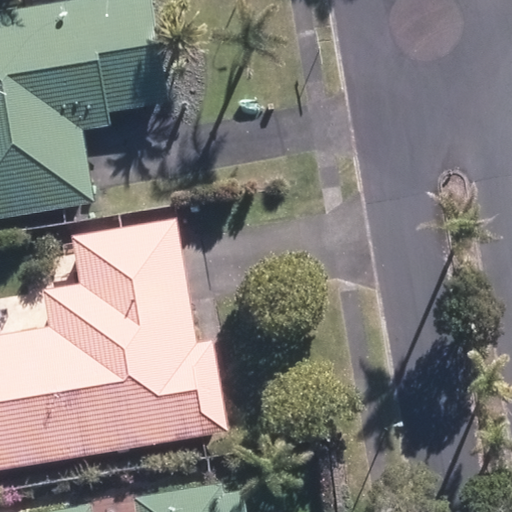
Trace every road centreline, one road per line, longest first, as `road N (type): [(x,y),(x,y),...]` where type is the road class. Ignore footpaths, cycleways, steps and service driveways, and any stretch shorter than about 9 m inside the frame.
road 1 (residential): [(444,511),(370,30)]
road 2 (residential): [(487,11),(511,187)]
